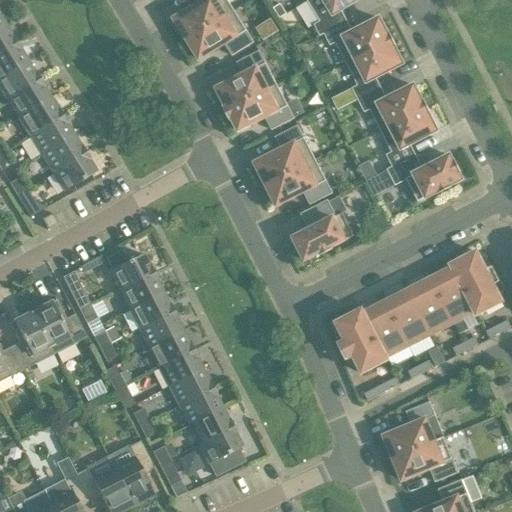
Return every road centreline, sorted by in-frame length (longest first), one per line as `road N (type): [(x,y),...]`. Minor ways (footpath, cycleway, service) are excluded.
road 1 (residential): [(287,306),(511,194)]
road 2 (residential): [(0,275),(211,162)]
road 3 (residential): [(511,190),(415,0)]
road 4 (residential): [(211,162),(114,0)]
road 5 (residential): [(353,458),(287,306)]
road 6 (residential): [(287,306),(211,162)]
road 7 (residential): [(235,511),(353,458)]
